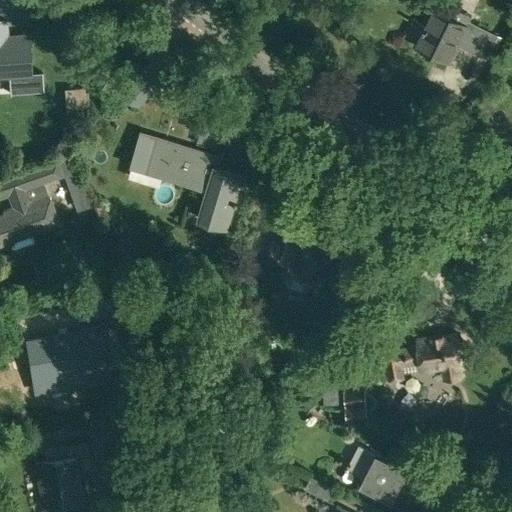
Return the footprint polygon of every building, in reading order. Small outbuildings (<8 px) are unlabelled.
[(415,45),(449,62),(458,45),(486,59),(498,35),(470,20),(472,17),(448,5),(444,13),(433,8),(425,24),(415,19),(413,24),(423,29),(415,45)] [(0,75),(9,75),(11,92),(44,89),(42,72),(31,72),(28,39),(7,40),(6,19),(0,19),(0,75)] [(198,141),(212,145),(218,124),(204,120),(198,141)] [(213,163),(216,153),(155,135),(145,169),(206,188),(196,218),(224,227),(241,172),(213,163)] [(0,244),(12,240),(15,248),(35,241),(32,233),(59,223),(48,193),(44,182),(65,175),(62,169),(57,156),(19,169),(0,177),(0,197),(6,195),(10,207),(4,209),(5,212),(0,213),(0,244)] [(67,221),(86,214),(77,189),(58,196),(67,221)] [(291,267),(287,279),(290,286),(303,289),(309,286),(310,280),(333,287),(339,266),(331,263),(338,238),(302,228),(298,242),(287,240),(280,264),(291,267)] [(30,267),(51,261),(47,248),(26,255),(30,267)] [(344,287),(361,307),(384,287),(366,267),(344,287)] [(91,299),(94,316),(130,310),(130,309),(164,303),(162,288),(128,294),(128,293),(91,299)] [(73,374),(74,385),(113,378),(104,323),(84,326),(84,330),(28,340),(35,381),(73,374)] [(385,350),(389,379),(403,377),(402,365),(422,362),(423,370),(443,367),(444,375),(448,378),(457,377),(460,373),(459,365),(462,364),(461,359),(464,359),(465,358),(467,356),(468,353),(468,349),(468,346),(466,342),(464,340),(462,338),(461,338),(458,338),(457,332),(418,338),(419,346),(385,350)] [(63,378),(67,389),(57,392),(61,403),(77,397),(69,376),(63,378)] [(322,393),(323,406),(340,404),(338,380),(322,381),(322,393)] [(345,393),(347,424),(368,423),(366,391),(345,393)] [(382,413),(402,422),(406,413),(387,403),(382,413)] [(100,430),(124,426),(122,414),(98,419),(100,430)] [(88,429),(99,426),(98,419),(98,418),(86,420),(88,429)] [(35,462),(43,506),(87,497),(85,484),(80,485),(74,456),(88,453),(86,440),(64,444),(66,456),(35,462)] [(392,501),(408,509),(416,495),(399,487),(415,458),(391,445),(384,457),(376,453),(359,445),(347,467),(364,476),(360,485),(392,502),(392,501)]
